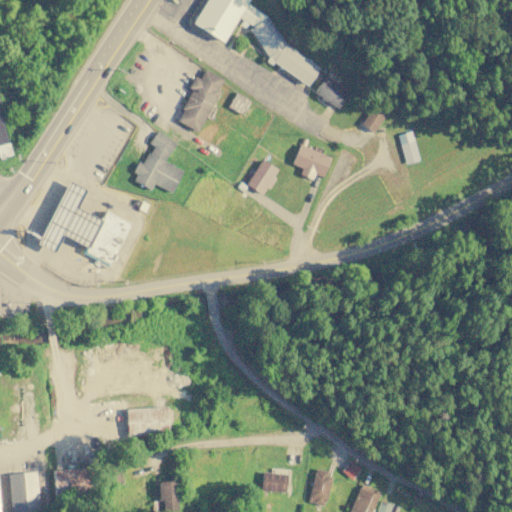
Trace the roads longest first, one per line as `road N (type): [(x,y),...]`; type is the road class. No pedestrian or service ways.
road 1 (tertiary): [(511,179),(408,234),(324,261),(94,297),(50,295),(0,264)]
road 2 (residential): [(207,279),(220,338),(253,379),(371,466),(458,511)]
road 3 (secondary): [(143,0),(0,207)]
road 4 (residential): [(315,425),(300,440),(186,450)]
